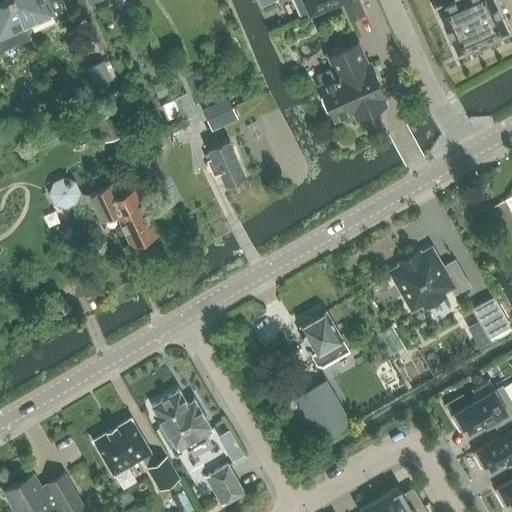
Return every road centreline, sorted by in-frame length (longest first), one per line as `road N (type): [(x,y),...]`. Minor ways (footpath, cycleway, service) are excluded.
road 1 (unclassified): [(187,316),(466,155)]
road 2 (residential): [(187,316),(298,508)]
road 3 (unclassified): [(0,422),(187,316)]
road 4 (residential): [(298,508),(397,449),(424,460),(455,511)]
road 5 (residential): [(466,155),(389,0)]
